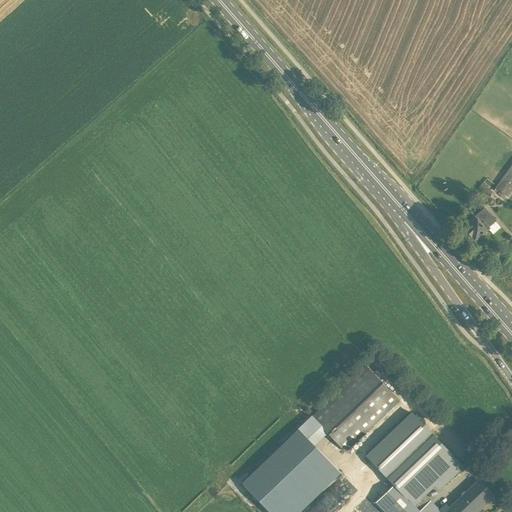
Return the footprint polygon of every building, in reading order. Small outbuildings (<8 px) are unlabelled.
[(511,164),(495,188),(507,196),(511,189),(511,164)] [(474,240),(496,221),(484,208),(474,216),(467,222),(469,225),(464,230),(465,232),(464,234),(467,236),(469,236),(470,237),(470,236),(474,240)] [(345,452),(399,400),(365,366),(311,417),(345,452)] [(446,483),(463,467),(413,415),(367,458),(393,485),(375,503),(383,511),(467,511),(477,503),(481,508),(494,496),(478,480),(449,508),(446,505),(440,511),(425,496),(442,479),(446,483)] [(268,511),(299,511),(319,493),(311,485),(323,474),(288,438),(241,483),(268,511)]
